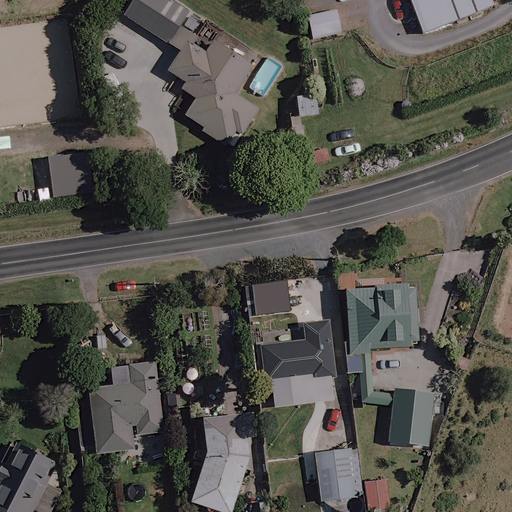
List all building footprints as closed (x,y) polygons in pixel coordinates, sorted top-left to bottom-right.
[(202,20),(172,0),(135,0),(124,18),(180,55),(191,37),(202,20)] [(493,7),(489,0),(406,0),(422,37),(493,7)] [(340,33),(334,11),(306,18),(311,41),(340,33)] [(251,69),(210,42),(196,64),(181,54),(168,74),(184,85),(180,91),(195,101),(184,118),(203,130),(201,133),(231,153),(258,111),(234,95),(251,69)] [(316,97),(295,99),(296,119),(317,117),(316,97)] [(144,136),(126,136),(126,160),(143,160),(144,136)] [(412,348),(409,289),(343,293),(347,375),(369,374),(368,351),(412,348)] [(331,375),(325,322),(304,324),(306,343),(263,348),(267,382),(285,380),(288,408),(317,405),(314,377),(331,375)] [(132,392),(132,388),(89,390),(93,455),(134,453),(133,437),(163,436),(161,390),(132,392)] [(429,395),(360,391),(359,405),(390,407),(387,445),(425,447),(429,395)] [(242,414),(202,415),(204,453),(189,506),(208,511),(232,511),(249,459),(242,414)] [(4,465),(1,463),(0,464),(0,511),(29,511),(53,465),(14,445),(4,465)] [(354,500),(348,452),(314,456),(320,503),(354,500)] [(367,511),(390,510),(387,482),(363,484),(365,511),(367,511)]
